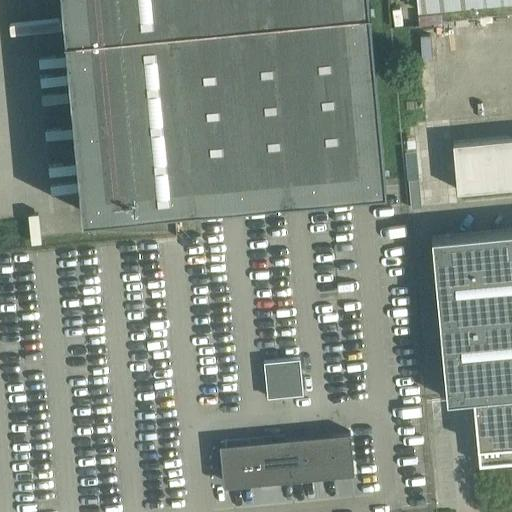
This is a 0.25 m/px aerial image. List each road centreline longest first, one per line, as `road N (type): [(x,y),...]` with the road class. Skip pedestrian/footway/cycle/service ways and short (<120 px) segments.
road 1 (unknown): [(467,511),(433,248),(448,221),(511,211)]
road 2 (unknown): [(206,511),(201,461),(210,433),(348,413),(372,423),(381,511)]
